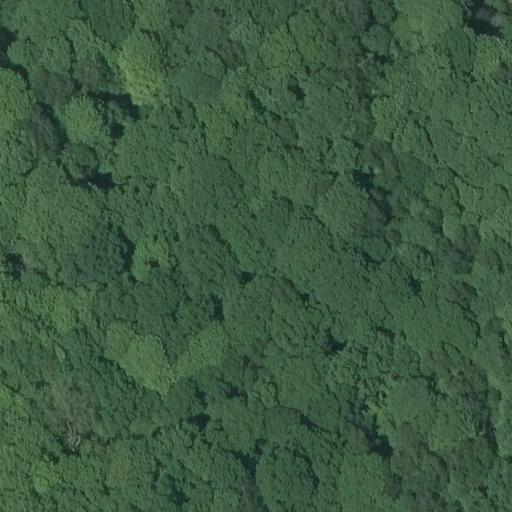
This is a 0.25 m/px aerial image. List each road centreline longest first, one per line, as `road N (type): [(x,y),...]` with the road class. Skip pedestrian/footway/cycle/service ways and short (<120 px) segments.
road 1 (track): [(235,442),(248,388),(230,272),(170,125),(148,0)]
road 2 (track): [(391,511),(385,459),(370,442),(359,440),(295,483),(235,482)]
road 3 (track): [(504,511),(504,476),(485,468),(440,511)]
